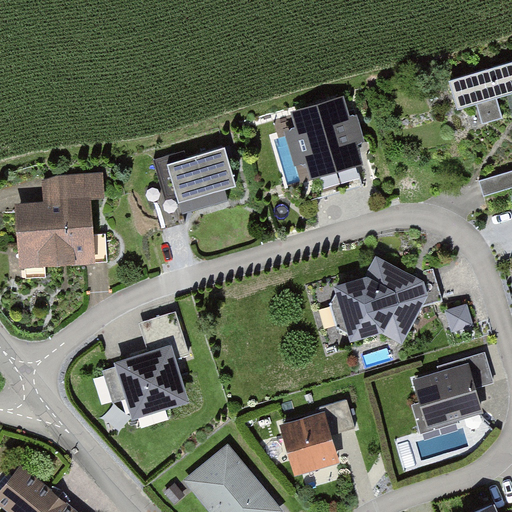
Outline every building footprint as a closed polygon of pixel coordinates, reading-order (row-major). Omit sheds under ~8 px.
[(511,56),(445,76),(454,106),(478,100),(484,119),(502,114),(496,94),(511,89),(511,56)] [(310,156),(315,171),(366,156),(359,133),(368,131),(360,106),(351,109),(345,89),(294,104),(299,121),(290,124),(301,159),(310,156)] [(225,138),(169,154),(179,192),(236,177),(225,138)] [(46,194),(16,196),(20,263),(99,257),(94,192),(105,191),(103,167),(44,171),(46,194)] [(511,175),(480,184),(484,199),(511,191),(511,175)] [(367,269),(335,278),(348,332),(389,323),(403,334),(428,289),(421,273),(379,248),(367,269)] [(469,299),(448,305),(454,327),(475,320),(469,299)] [(147,356),(110,367),(126,422),(186,404),(174,365),(190,361),(176,315),(138,327),(147,356)] [(441,375),(413,383),(428,432),(484,416),(477,391),(496,386),(487,355),(439,369),(441,375)] [(322,415),(279,427),(294,479),(342,466),(334,439),(358,432),(349,402),(321,410),(322,415)] [(282,511),(232,447),(186,482),(209,511),(282,511)] [(70,511),(16,468),(0,488),(0,511),(70,511)] [(176,484),(164,493),(176,507),(188,498),(176,484)]
